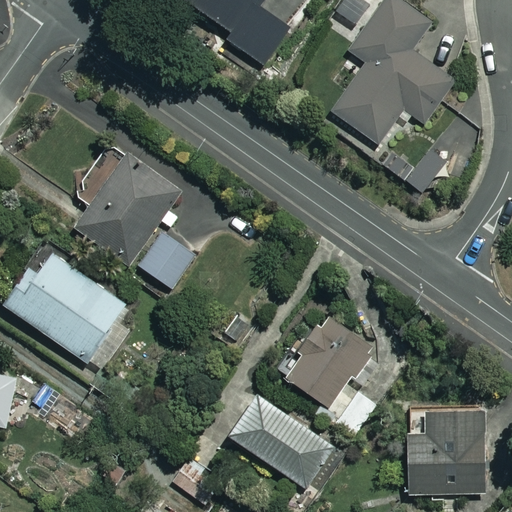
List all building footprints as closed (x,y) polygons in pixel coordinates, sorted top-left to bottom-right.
[(263,0),(173,0),(229,37),(225,43),(262,67),(286,30),(257,10),(263,0)] [(428,26),(391,0),(384,0),(347,53),(365,66),(331,114),(377,147),(402,110),(426,127),(457,82),(412,50),(428,26)] [(352,30),(368,8),(356,0),(345,0),(333,16),(352,30)] [(190,195),(110,140),(73,194),(91,207),(78,226),(131,262),(170,205),(179,211),(190,195)] [(196,256),(166,233),(142,266),(172,288),(196,256)] [(131,307),(55,252),(39,275),(31,269),(7,303),(101,370),(131,329),(120,321),(131,307)] [(322,401),(315,411),(332,425),(337,418),(353,430),(395,377),(373,360),(380,351),(333,314),(287,374),(322,401)] [(18,378),(0,373),(0,425),(6,427),(18,378)] [(84,404),(48,381),(32,404),(68,428),(84,404)] [(292,403),(287,410),(262,393),(234,435),(310,487),(339,445),(316,430),(321,423),(292,403)] [(486,492),(485,407),(410,408),(411,494),(486,492)] [(209,476),(225,453),(192,431),(181,448),(191,454),(173,481),(200,500),(214,480),(209,476)]
